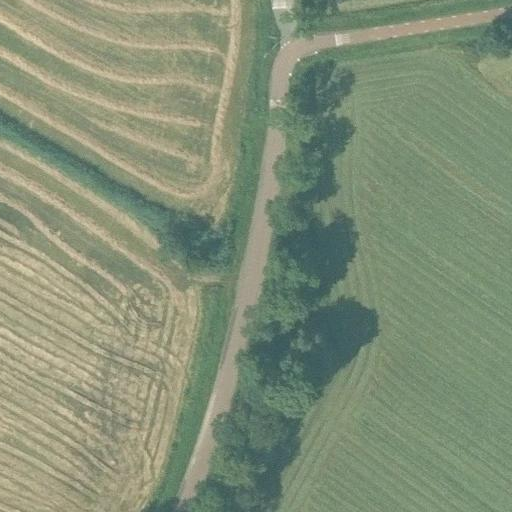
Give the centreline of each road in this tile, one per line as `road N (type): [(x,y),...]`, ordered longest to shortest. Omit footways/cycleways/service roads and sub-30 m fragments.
road 1 (unclassified): [(181,511),(232,361),(271,172),(281,63),(294,48)]
road 2 (unclassified): [(294,48),(511,13)]
